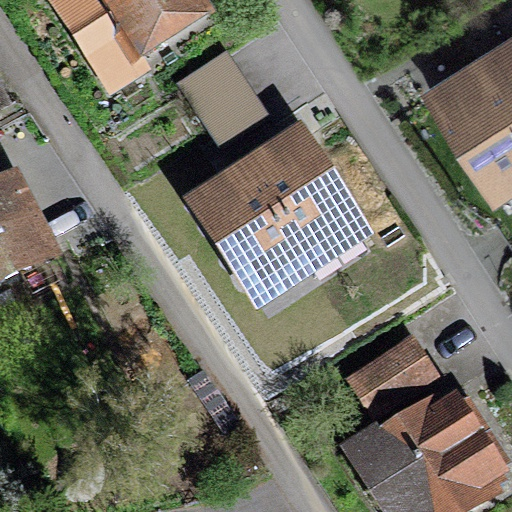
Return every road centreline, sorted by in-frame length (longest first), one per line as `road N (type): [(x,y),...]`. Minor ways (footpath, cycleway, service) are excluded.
road 1 (residential): [(0,42),(318,511)]
road 2 (residential): [(511,347),(287,0)]
